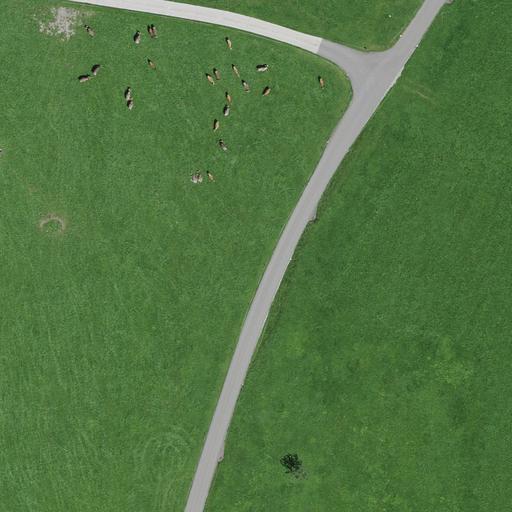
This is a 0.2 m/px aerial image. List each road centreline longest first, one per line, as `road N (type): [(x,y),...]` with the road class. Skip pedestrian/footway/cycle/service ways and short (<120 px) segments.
road 1 (unclassified): [(434,0),(296,229),(249,344),(196,511)]
road 2 (track): [(383,78),(320,47),(107,0)]
